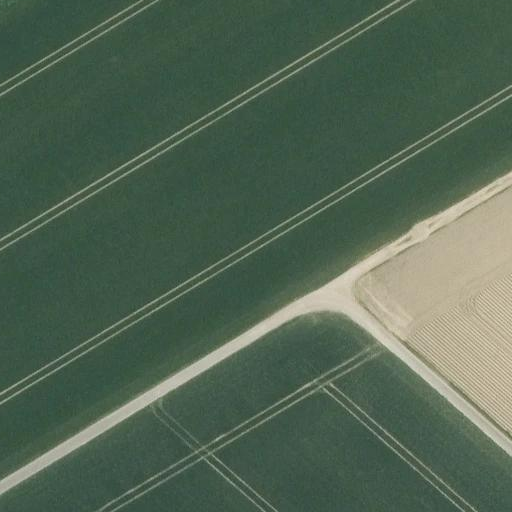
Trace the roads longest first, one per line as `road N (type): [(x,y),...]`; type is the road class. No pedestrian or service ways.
road 1 (track): [(0,489),(329,290)]
road 2 (track): [(329,290),(511,453)]
road 3 (track): [(329,290),(511,179)]
